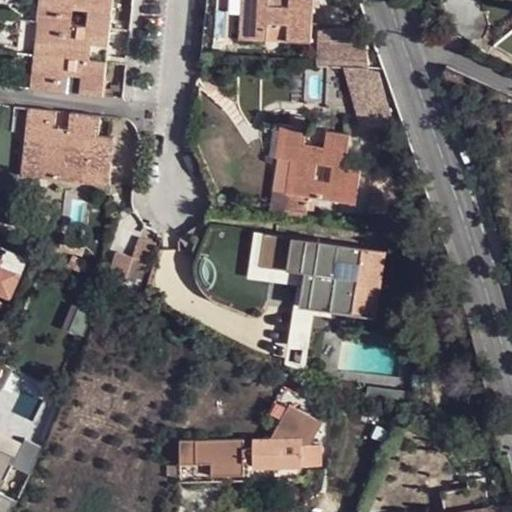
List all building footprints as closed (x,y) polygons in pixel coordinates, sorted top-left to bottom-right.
[(44,0),(42,19),(72,23),(74,9),(90,11),(88,25),(111,27),(113,12),(113,0),(44,0)] [(244,0),(243,38),(267,39),(268,34),(277,35),(277,24),(287,24),(287,40),(311,41),(312,0),(244,0)] [(74,9),(72,23),(88,25),(90,11),(74,9)] [(21,17),(17,50),(38,53),(42,19),(21,17)] [(42,19),(38,53),(83,58),(84,58),(86,43),(92,44),(108,46),(110,36),(111,27),(88,25),(72,23),(42,19)] [(268,34),(267,39),(287,40),(287,24),(277,24),(277,35),(268,34)] [(319,30),(317,64),(369,67),(366,43),(360,44),(358,32),(319,30)] [(17,50),(13,84),(34,87),(38,53),(17,50)] [(38,53),(34,87),(58,90),(60,74),(66,75),(82,77),(80,92),(103,94),(105,78),(107,61),(90,59),(89,59),(84,58),(83,58),(38,53)] [(385,116),(382,104),(371,106),(373,119),(385,116)] [(100,132),(102,114),(78,112),(76,129),(71,128),(56,127),(58,110),(33,107),(29,142),(41,143),(47,144),(44,177),(110,183),(111,175),(112,166),(97,165),(98,148),(93,147),(95,132),(100,132)] [(280,141),(278,158),(292,160),(287,194),(309,197),(317,198),(356,203),(361,169),(345,167),(350,134),(327,130),(325,138),(324,145),(317,144),(305,143),(307,128),(282,124),(280,141)] [(221,134),(193,143),(199,158),(212,190),(239,180),(227,149),(221,134)] [(318,137),(317,144),(324,145),(325,138),(318,137)] [(38,176),(44,177),(47,144),(41,143),(38,176)] [(308,209),(309,197),(287,194),(286,209),(307,212),(308,209)] [(316,209),(317,198),(309,197),(308,209),(316,209)] [(226,244),(207,218),(206,218),(204,222),(201,225),(195,230),(191,233),(188,234),(184,236),(180,237),(189,250),(198,263),(212,254),(226,244)] [(265,268),(271,231),(258,229),(250,279),(298,287),(286,365),(308,374),(318,308),(309,307),(313,276),(265,268)] [(380,293),(387,249),(271,231),(265,268),(313,276),(309,307),(318,308),(353,314),(353,315),(397,322),(401,296),(380,293)] [(62,246),(77,251),(80,244),(64,239),(62,246)] [(133,256),(150,262),(155,247),(139,241),(133,256)] [(0,290),(11,295),(28,258),(0,246),(0,290)] [(112,267),(125,283),(133,256),(118,251),(112,267)] [(83,268),(86,259),(75,256),(72,264),(83,268)] [(142,288),(150,262),(133,256),(125,283),(142,288)] [(85,335),(94,312),(80,306),(71,329),(85,335)] [(368,386),(366,400),(409,413),(412,393),(368,386)] [(312,444),(324,421),(290,403),(272,437),(254,438),(253,447),(245,446),(245,438),(180,439),(181,464),(212,464),(213,474),(245,474),(245,462),(253,462),(253,467),(303,466),(303,444),(312,444)] [(0,430),(0,454),(32,468),(40,448),(0,430)] [(0,497),(10,477),(0,472),(0,497)] [(479,478),(480,485),(490,484),(493,508),(508,507),(507,497),(500,497),(497,474),(479,478)] [(508,511),(508,507),(493,508),(490,484),(480,485),(452,489),(454,511),(451,511),(508,511)]
